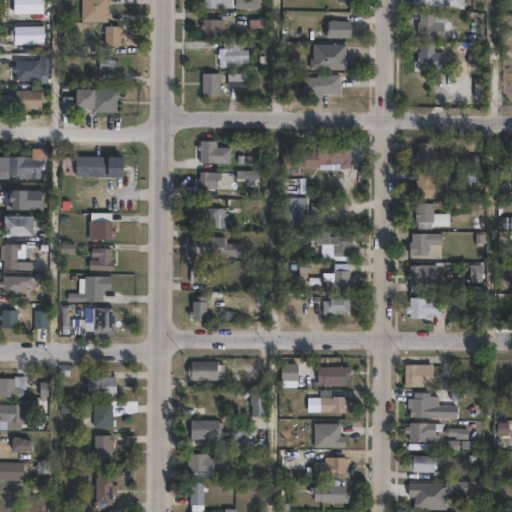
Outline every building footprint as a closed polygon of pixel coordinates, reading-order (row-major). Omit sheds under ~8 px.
[(107,0),(107,1),(105,1),(105,9),(107,9),(107,15),(105,15),(105,18),(78,18),(78,0),(107,0)] [(200,0),(201,8),(233,8),(233,0),(200,0)] [(442,13),(441,38),(418,37),(418,34),(415,34),(415,19),(417,19),(417,12),(431,12),(431,13),(442,13)] [(221,18),(220,23),(223,24),(222,28),(219,28),(219,37),(199,36),(199,28),(198,28),(198,23),(200,23),(200,18),(221,18)] [(254,32),(246,32),(246,18),(264,18),(264,27),(254,27),(254,32)] [(348,20),(347,37),(326,37),(326,20),(348,20)] [(120,30),(120,35),(117,34),(117,43),(101,42),(101,23),(117,23),(117,29),(120,30)] [(43,25),(13,25),(13,44),(43,44),(43,25)] [(234,40),(234,48),(236,47),(236,50),(245,49),(246,64),(237,64),(237,66),(216,67),(216,58),(214,58),(214,53),(215,53),(215,49),(220,48),(219,41),(234,40)] [(348,43),(310,43),(310,69),(348,69),(348,43)] [(432,45),(432,53),(441,53),(441,71),(418,71),(418,67),(415,67),(415,53),(418,53),(418,45),(432,45)] [(28,58),(27,77),(12,76),(12,69),(9,69),(9,62),(13,63),(13,57),(28,58)] [(119,72),(119,58),(99,59),(100,73),(119,72)] [(217,94),(199,94),(199,73),(217,73),(217,94)] [(244,73),(244,76),(249,76),(249,84),(245,84),(245,87),(224,88),(224,73),(244,73)] [(320,96),(301,96),(302,76),(315,77),(315,74),(338,74),(338,93),(320,93),(320,96)] [(115,87),(114,109),(92,108),(92,105),(74,104),(75,85),(94,86),(115,87)] [(43,88),(42,97),(39,97),(38,105),(26,105),(26,108),(20,107),(20,105),(11,105),(12,88),(43,88)] [(214,140),(214,145),(229,146),(228,162),(197,161),(197,149),(195,149),(195,144),(197,144),(198,139),(214,140)] [(431,142),(431,149),(441,149),(440,167),(417,166),(417,163),(413,163),(414,149),(417,149),(417,141),(431,142)] [(350,142),(350,166),(338,166),(338,163),(317,162),(317,166),(300,166),(300,165),(280,165),(280,151),(301,152),(301,149),(315,150),(315,146),(332,146),(333,142),(350,142)] [(43,146),(43,163),(37,163),(36,176),(0,175),(0,153),(28,154),(28,145),(43,146)] [(121,165),(121,176),(81,175),(72,175),(72,155),(122,156),(121,165)] [(218,172),(218,187),(215,187),(215,188),(197,188),(197,181),(195,181),(195,176),(197,176),(197,170),(215,171),(218,172)] [(431,171),(431,179),(441,180),(440,197),(417,196),(417,192),(413,192),(414,178),(416,178),(416,171),(431,171)] [(296,219),(280,219),(280,195),(303,195),(303,211),(296,211),(296,219)] [(448,213),(447,224),(431,224),(431,228),(415,227),(415,221),(414,220),(414,201),(433,202),(433,212),(448,213)] [(223,213),(223,227),(190,226),(191,206),(221,207),(221,212),(223,213)] [(111,220),(111,227),(114,227),(114,232),(110,232),(110,239),(88,238),(88,237),(83,237),(84,226),(89,226),(89,220),(95,220),(95,212),(109,212),(109,220),(111,220)] [(36,219),(35,226),(33,226),(33,236),(3,235),(3,215),(33,216),(33,219),(36,219)] [(329,230),(329,235),(335,235),(335,233),(338,233),(338,234),(349,234),(349,239),(350,239),(350,244),(349,244),(349,255),(331,255),(331,243),(314,243),(314,230),(329,230)] [(440,233),(440,243),(426,243),(426,254),(423,253),(423,255),(412,255),(412,254),(408,254),(408,241),(410,241),(410,232),(440,233)] [(218,248),(217,256),(213,255),(213,256),(188,256),(189,235),(212,236),(212,248),(218,248)] [(15,258),(15,261),(30,261),(30,270),(2,270),(2,260),(0,260),(0,243),(19,243),(19,240),(25,240),(25,257),(15,258)] [(242,258),(223,258),(223,246),(242,246),(242,258)] [(112,260),(112,270),(87,269),(87,260),(96,260),(97,256),(89,256),(90,247),(110,248),(110,260),(112,260)] [(348,262),(348,288),(323,288),(323,281),(332,281),(332,262),(348,262)] [(435,264),(435,283),(433,283),(433,290),(409,289),(409,278),(407,278),(407,272),(408,272),(408,264),(435,264)] [(209,268),(208,282),(187,282),(188,267),(209,268)] [(30,276),(30,286),(19,285),(19,293),(1,292),(1,286),(0,286),(0,281),(1,281),(1,275),(30,276)] [(101,301),(66,301),(66,293),(76,293),(76,278),(83,278),(83,275),(109,276),(109,290),(101,290),(101,301)] [(348,295),(348,313),(320,313),(320,299),(328,300),(328,294),(348,295)] [(201,296),(201,301),(204,301),(204,319),(189,319),(189,316),(187,316),(187,311),(190,311),(190,300),(194,300),(194,296),(201,296)] [(424,296),(424,301),(437,301),(437,314),(434,314),(434,312),(430,312),(430,318),(423,318),(423,317),(408,317),(408,312),(404,312),(404,305),(408,305),(409,296),(424,296)] [(114,311),(114,327),(110,327),(110,331),(100,330),(100,332),(90,332),(91,307),(110,307),(110,311),(114,311)] [(0,309),(15,309),(15,328),(0,327),(0,309)] [(45,310),(45,328),(32,328),(32,310),(45,310)] [(214,360),(214,363),(220,363),(220,373),(214,373),(213,387),(203,387),(203,379),(188,378),(188,374),(185,373),(185,365),(188,365),(188,360),(214,360)] [(281,380),(298,380),(298,362),(281,362),(281,380)] [(429,363),(429,385),(428,385),(428,388),(422,388),(422,385),(400,385),(400,363),(429,363)] [(349,366),(349,378),(344,378),(344,385),(321,385),(322,382),(317,382),(318,370),(322,370),(322,366),(349,366)] [(114,376),(113,395),(85,394),(86,375),(114,376)] [(23,376),(23,388),(19,388),(19,396),(0,395),(0,377),(12,378),(12,376),(23,376)] [(263,389),(263,415),(249,415),(249,404),(247,404),(247,389),(263,389)] [(328,389),(328,397),(330,397),(330,396),(343,396),(343,412),(330,412),(330,411),(305,411),(305,397),(317,397),(317,389),(328,389)] [(435,394),(435,405),(453,406),(453,417),(405,415),(405,407),(403,407),(403,397),(410,397),(410,390),(426,391),(426,394),(435,394)] [(0,404),(18,405),(17,429),(0,428),(0,404)] [(110,426),(91,426),(91,404),(110,404),(110,426)] [(217,419),(217,421),(219,421),(219,436),(230,436),(229,446),(200,446),(200,438),(188,438),(188,419),(217,419)] [(438,422),(438,430),(432,429),(432,432),(435,432),(435,440),(404,440),(404,432),(400,432),(400,425),(405,425),(405,421),(432,421),(432,422),(438,422)] [(343,435),(343,446),(311,446),(312,423),(338,423),(338,435),(343,435)] [(468,429),(468,439),(455,439),(455,449),(443,449),(443,437),(447,437),(447,428),(468,429)] [(109,458),(91,458),(91,435),(110,434),(110,447),(109,447),(109,458)] [(30,439),(29,450),(24,450),(24,451),(9,451),(10,436),(18,436),(18,438),(24,438),(24,439),(30,439)] [(304,450),(303,468),(298,468),(298,470),(292,469),(292,468),(277,468),(278,449),(304,450)] [(206,453),(206,457),(220,457),(220,478),(187,478),(186,453),(206,453)] [(437,456),(437,463),(431,463),(431,471),(408,470),(408,467),(404,467),(404,459),(408,459),(408,454),(431,454),(431,455),(437,456)] [(343,457),(342,473),(330,473),(330,475),(319,475),(319,467),(324,467),(324,456),(343,457)] [(27,460),(27,465),(21,465),(20,479),(0,478),(0,461),(20,462),(20,460),(27,460)] [(109,477),(109,504),(107,504),(107,506),(94,506),(94,503),(93,503),(93,476),(109,477)] [(337,479),(337,485),(344,485),(344,495),(346,495),(346,502),(319,502),(319,501),(311,501),(311,493),(308,493),(308,487),(312,487),(312,485),(318,485),(318,479),(337,479)] [(444,480),(444,507),(412,506),(412,494),(404,494),(403,480),(444,480)] [(204,481),(204,511),(224,511),(224,508),(235,508),(235,511),(191,511),(191,504),(189,504),(189,481),(204,481)]
